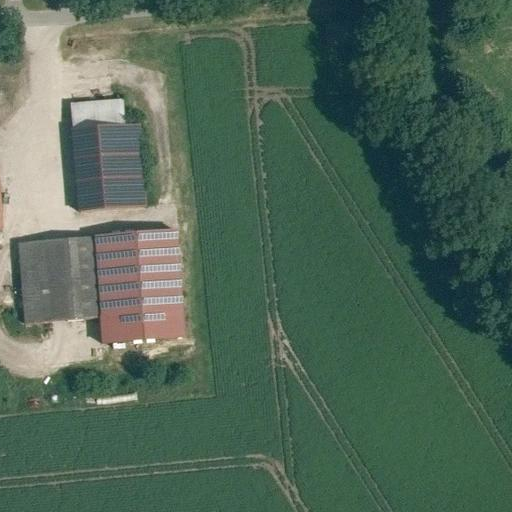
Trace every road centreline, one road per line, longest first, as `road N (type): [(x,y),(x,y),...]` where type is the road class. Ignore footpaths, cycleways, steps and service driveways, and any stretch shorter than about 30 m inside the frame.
road 1 (unclassified): [(0,24),(280,0)]
road 2 (unknown): [(40,20),(39,139),(1,251)]
